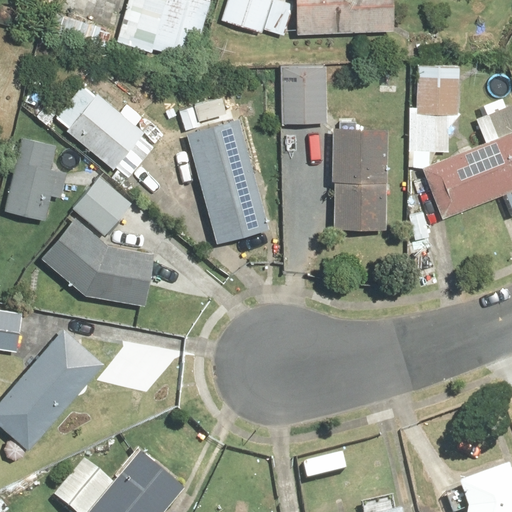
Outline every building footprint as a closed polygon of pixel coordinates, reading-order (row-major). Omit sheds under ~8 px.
[(280,0),(225,0),(221,19),(280,33),(288,2),(280,0)] [(293,0),(295,33),(393,29),(391,0),(293,0)] [(325,68),(281,66),(278,122),(322,124),(325,68)] [(456,112),(458,68),(417,66),(416,108),(408,108),(406,150),(449,152),(451,111),(456,112)] [(85,84),(54,117),(109,169),(105,173),(118,186),(153,149),(85,84)] [(182,133),(214,244),(268,228),(236,118),(182,133)] [(331,127),(330,229),(384,230),(385,128),(331,127)] [(511,132),(421,166),(440,218),(511,190),(511,132)] [(7,180),(4,213),(42,217),(44,196),(60,198),(63,170),(47,168),(50,141),(19,138),(14,180),(7,180)] [(97,177),(72,205),(105,234),(130,205),(97,177)] [(39,258),(84,295),(144,306),(152,253),(107,245),(74,216),(39,258)] [(20,310),(0,308),(0,347),(17,349),(20,310)] [(61,326),(0,396),(0,426),(28,450),(104,362),(61,326)] [(137,453),(87,511),(165,511),(183,491),(137,453)] [(465,510),(465,511),(511,511),(511,481),(506,467),(457,485),(465,510)]
